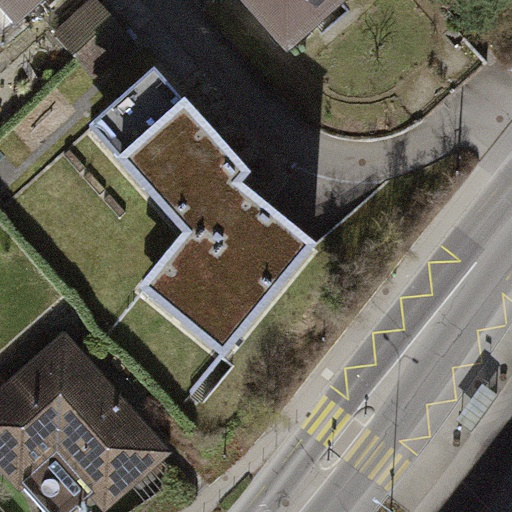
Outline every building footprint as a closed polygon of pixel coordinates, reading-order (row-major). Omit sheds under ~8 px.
[(0,0),(23,26),(51,0),(0,0)] [(96,73),(138,34),(106,0),(89,0),(57,30),(96,73)] [(255,0),(311,58),(372,0),(255,0)] [(193,235),(148,290),(236,359),(329,246),(299,221),(252,184),(260,175),(164,68),(98,126),(193,235)] [(0,453),(28,486),(65,454),(114,511),(181,454),(75,331),(0,395),(0,453)] [(485,382),(459,417),(473,428),(500,393),(485,382)]
